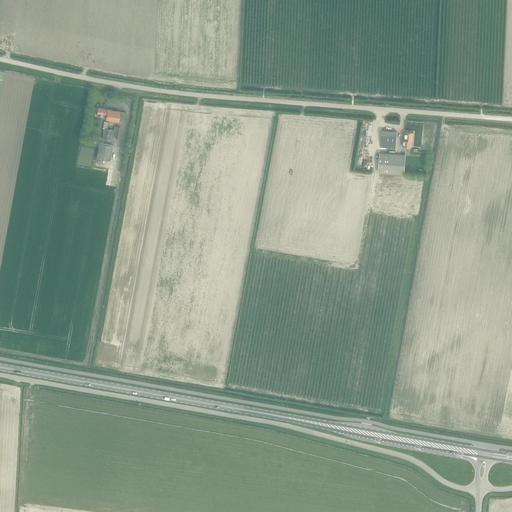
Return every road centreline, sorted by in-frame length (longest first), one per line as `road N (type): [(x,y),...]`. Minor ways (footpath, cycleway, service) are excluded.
road 1 (unclassified): [(511,118),(233,101),(0,60)]
road 2 (unclassified): [(478,492),(447,484),(402,456),(311,432),(0,376)]
road 3 (unclassified): [(0,358),(486,444)]
road 4 (primary): [(485,454),(0,367)]
